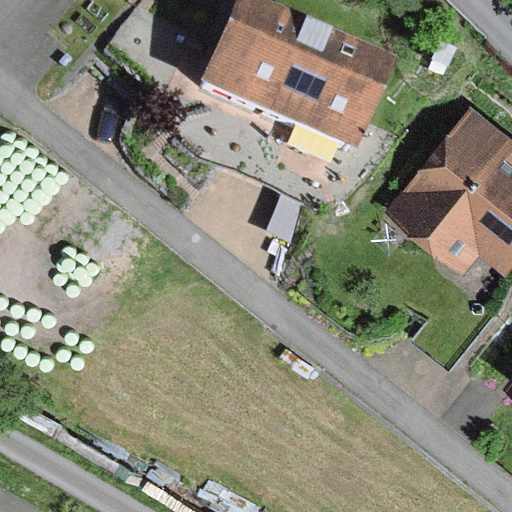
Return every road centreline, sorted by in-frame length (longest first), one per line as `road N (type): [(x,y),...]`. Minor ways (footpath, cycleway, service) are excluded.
road 1 (residential): [(511,495),(0,85)]
road 2 (track): [(127,511),(0,437)]
